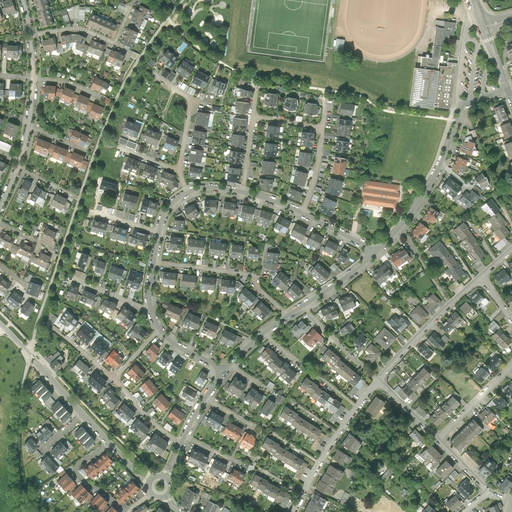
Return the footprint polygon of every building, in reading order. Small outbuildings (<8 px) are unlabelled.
[(11,0),(9,0),(7,1),(11,13),(15,11),(11,0)] [(7,14),(11,13),(7,1),(3,2),(5,8),(7,14)] [(119,2),(116,10),(121,13),(125,5),(119,2)] [(49,8),(47,3),(36,6),(38,12),(48,9),(49,8)] [(141,6),(139,11),(146,14),(149,16),(151,11),(141,6)] [(37,12),(38,17),(49,14),(48,9),(38,12),(37,12)] [(70,23),(65,10),(60,11),(64,25),(70,23)] [(136,10),(134,15),(144,19),(146,14),(139,11),(136,10)] [(51,19),(49,14),(38,17),(40,22),(51,19)] [(87,25),(92,27),(97,16),(92,14),(87,25)] [(134,15),(131,19),(136,22),(141,24),(144,19),(134,15)] [(92,27),(97,29),(102,19),(97,16),(92,27)] [(53,24),(51,19),(40,22),(42,28),(53,24)] [(97,29),(102,31),(107,21),(102,19),(97,29)] [(102,31),(107,33),(112,23),(107,21),(102,31)] [(443,29),(444,22),(437,21),(436,28),(443,29)] [(133,30),(138,33),(141,24),(136,22),(133,30)] [(444,29),(443,36),(454,37),(456,23),(444,22),(443,29),(444,29)] [(117,25),(112,23),(107,33),(112,36),(115,30),(117,25)] [(128,28),(125,33),(135,37),(138,33),(133,30),(128,28)] [(436,28),(434,46),(442,47),(443,36),(444,29),(443,29),(436,28)] [(125,33),(123,38),(133,42),(135,37),(125,33)] [(78,51),(81,49),(82,49),(84,44),(86,38),(78,34),(70,35),(72,43),(75,42),(77,43),(75,47),(75,50),(78,51)] [(61,36),(62,44),(72,43),(70,35),(61,36)] [(48,39),(48,40),(50,50),(50,51),(56,50),(55,44),(54,38),(48,39)] [(131,47),(133,42),(123,38),(121,43),(126,45),(131,47)] [(87,51),(93,54),(98,43),(92,40),(89,46),(87,51)] [(344,41),(337,40),(336,47),(343,48),(344,41)] [(104,45),(98,43),(93,54),(100,56),(102,51),(104,45)] [(89,46),(84,44),(82,49),(80,52),(86,54),(87,51),(89,46)] [(434,46),(432,59),(440,60),(442,47),(434,46)] [(106,61),(112,64),(117,52),(115,51),(115,52),(111,50),(108,56),(106,61)] [(158,60),(164,64),(172,54),(167,50),(158,60)] [(125,56),(117,52),(112,64),(120,67),(125,56)] [(178,58),(172,54),(164,64),(169,69),(178,58)] [(409,106),(433,109),(433,107),(451,109),(457,59),(448,58),(447,67),(439,66),(440,60),(432,59),(421,57),(420,68),(413,67),(409,106)] [(156,63),(151,60),(147,65),(153,69),(156,63)] [(189,65),(183,61),(175,71),(178,73),(177,74),(180,77),(189,65)] [(189,65),(180,77),(183,79),(184,78),(187,80),(195,69),(189,65)] [(161,75),(166,78),(170,73),(165,69),(161,75)] [(204,74),(198,71),(192,83),(198,86),(204,74)] [(175,77),(171,73),(166,79),(171,82),(175,77)] [(204,74),(198,86),(204,89),(210,77),(204,74)] [(90,88),(97,91),(102,82),(95,79),(92,85),(90,88)] [(240,79),(237,87),(242,89),(245,81),(240,79)] [(211,88),(210,92),(216,94),(220,82),(214,80),(211,88)] [(109,85),(102,82),(97,91),(104,95),(109,85)] [(220,82),(216,94),(223,96),(227,84),(220,82)] [(196,90),(190,87),(187,93),(193,96),(196,90)] [(237,87),(235,87),(234,96),(238,96),(246,97),(250,98),(250,92),(242,89),(237,87)] [(60,99),(65,101),(69,90),(65,88),(64,90),(61,97),(60,99)] [(61,89),(55,89),(54,96),(61,97),(64,90),(61,89)] [(74,92),(69,90),(65,101),(69,103),(73,94),(74,92)] [(272,94),(268,93),(267,94),(265,94),(264,99),(265,99),(263,103),(270,107),(272,94)] [(276,94),(272,94),(270,107),(277,105),(277,101),(278,101),(277,95),(277,96),(276,94)] [(75,106),(80,108),(84,97),(79,95),(79,96),(77,102),(75,106)] [(89,99),(84,97),(80,108),(84,111),(88,102),(89,99)] [(292,98),(288,97),(287,99),(286,98),(284,103),(285,104),(283,107),(290,111),(292,98)] [(107,98),(104,103),(109,106),(112,101),(107,98)] [(485,110),(494,107),(503,104),(502,101),(484,107),(485,110)] [(90,113),(93,104),(88,102),(84,111),(90,113)] [(312,104),(307,103),(307,104),(306,104),(304,107),(305,108),(303,112),(310,116),(312,104)] [(89,116),(93,118),(98,106),(93,104),(90,113),(89,116)] [(317,105),(312,104),(310,116),(318,114),(317,110),(318,110),(318,106),(317,106),(317,105)] [(353,115),(354,105),(341,104),(340,113),(353,115)] [(494,107),(496,113),(499,119),(508,116),(505,110),(503,104),(494,107)] [(103,108),(98,106),(93,118),(98,120),(103,108)] [(205,113),(197,112),(196,118),(208,120),(209,114),(205,113)] [(207,126),(208,120),(196,118),(195,124),(203,126),(207,126)] [(134,124),(126,121),(122,132),(130,135),(134,124)] [(4,133),(9,135),(14,124),(9,122),(4,133)] [(503,124),(500,125),(502,132),(511,128),(510,122),(503,124)] [(19,126),(14,124),(9,135),(15,137),(19,126)] [(134,124),(130,135),(137,138),(141,126),(134,124)] [(511,128),(502,132),(505,138),(511,135),(511,128)] [(143,141),(148,143),(152,130),(147,129),(143,141)] [(469,129),(462,145),(476,150),(476,148),(474,143),(475,142),(473,141),(472,137),(470,131),(469,129)] [(152,130),(148,143),(152,144),(157,132),(152,130)] [(205,139),(206,132),(202,132),(194,130),(193,136),(205,139)] [(69,141),(76,144),(81,135),(74,131),(74,132),(71,137),(69,141)] [(157,146),(162,134),(157,132),(152,144),(157,146)] [(308,133),(302,132),(301,139),(313,140),(314,133),(308,133)] [(87,138),(81,135),(76,144),(82,148),(84,144),(87,138)] [(205,139),(193,136),(192,142),(199,144),(204,145),(205,139)] [(173,139),(168,137),(166,142),(164,149),(169,151),(173,139)] [(34,150),(40,152),(44,141),(38,139),(36,145),(34,150)] [(173,139),(169,151),(175,152),(177,146),(178,141),(173,139)] [(313,140),(301,139),(300,145),(306,146),(312,147),(313,140)] [(0,141),(0,149),(9,153),(12,146),(0,141)] [(50,143),(44,141),(40,152),(46,155),(47,152),(50,144),(50,143)] [(55,147),(50,144),(47,152),(53,154),(55,147)] [(462,145),(460,151),(466,153),(473,156),(476,150),(462,145)] [(51,157),(57,159),(62,148),(56,146),(55,147),(53,154),(51,157)] [(67,150),(62,148),(57,159),(63,161),(67,152),(67,150)] [(198,150),(191,148),(189,155),(202,157),(203,150),(198,150)] [(72,155),(67,152),(63,161),(69,163),(72,155)] [(69,164),(74,166),(79,155),(73,153),(72,155),(69,163),(69,164)] [(85,157),(79,155),(74,166),(80,168),(83,161),(85,157)] [(200,163),(202,157),(189,155),(188,161),(196,162),(200,163)] [(123,168),(129,170),(134,158),(128,156),(125,162),(123,168)] [(457,156),(455,162),(465,166),(468,160),(457,156)] [(140,161),(134,158),(129,170),(136,173),(138,167),(140,161)] [(310,159),(299,158),(298,165),(303,165),(309,166),(310,159)] [(88,163),(83,161),(80,168),(79,170),(84,172),(88,163)] [(8,165),(1,162),(0,164),(0,178),(1,179),(4,171),(5,172),(8,165)] [(470,168),(465,166),(455,162),(452,168),(457,170),(463,172),(463,171),(466,172),(469,171),(470,168)] [(141,175),(147,177),(152,166),(145,163),(143,169),(141,175)] [(157,168),(152,166),(147,177),(153,179),(155,173),(157,168)] [(201,177),(202,169),(195,168),(190,167),(189,174),(201,177)] [(158,181),(165,183),(169,172),(163,169),(161,173),(158,181)] [(301,172),(297,171),(295,177),(306,180),(308,174),(307,174),(301,172)] [(176,174),(169,172),(165,183),(168,184),(171,189),(176,185),(179,184),(174,178),(176,174)] [(481,173),(474,178),(478,181),(481,189),(486,187),(485,185),(489,184),(486,176),(485,177),(481,173)] [(239,182),(240,176),(227,174),(226,181),(229,181),(237,182),(239,182)] [(306,180),(295,177),(293,183),(297,184),(304,186),(306,180)] [(448,192),(456,183),(449,177),(445,182),(441,186),(445,190),(448,192)] [(19,193),(22,194),(30,179),(27,178),(26,180),(22,188),(20,187),(19,190),(20,191),(19,193)] [(343,182),(330,178),(328,185),(341,189),(343,182)] [(33,181),(30,179),(22,194),(25,196),(27,193),(33,181)] [(266,179),(260,179),(259,188),(264,189),(263,190),(270,191),(271,187),(272,187),(273,180),(266,179)] [(400,186),(365,181),(364,188),(363,188),(361,197),(363,197),(362,204),(396,209),(397,202),(398,202),(400,193),(399,193),(400,186)] [(456,183),(448,192),(454,198),(462,188),(456,183)] [(341,189),(328,185),(326,192),(339,196),(341,189)] [(36,201),(36,200),(42,188),(37,186),(33,195),(31,198),(36,201)] [(475,186),(473,188),(479,192),(480,194),(482,191),(475,186)] [(47,191),(42,188),(36,200),(41,203),(43,199),(47,192),(47,191)] [(293,190),(290,188),(288,194),(291,195),(289,199),(298,202),(299,198),(301,199),(303,193),(302,193),(293,190)] [(470,193),(467,191),(464,195),(459,200),(469,207),(474,201),(476,202),(480,197),(477,195),(472,191),(470,193)] [(53,206),(56,207),(62,195),(57,192),(55,195),(51,203),(51,204),(51,205),(52,206),(53,206)] [(128,206),(132,194),(125,192),(121,204),(128,206)] [(46,201),(51,203),(55,195),(50,193),(50,194),(46,201)] [(310,203),(316,205),(319,196),(314,193),(310,203)] [(132,194),(128,206),(134,208),(138,196),(132,194)] [(68,198),(62,195),(56,207),(59,209),(59,210),(61,210),(62,210),(62,209),(66,200),(68,198)] [(147,212),(150,200),(144,198),(140,210),(147,212)] [(335,209),(337,203),(325,198),(323,205),(335,209)] [(486,209),(492,216),(498,211),(501,209),(491,198),(481,206),(484,210),(486,209)] [(71,204),(66,200),(62,209),(67,211),(71,204)] [(157,202),(150,200),(147,212),(154,214),(155,209),(157,204),(157,202)] [(197,210),(195,204),(190,206),(194,216),(199,213),(197,210)] [(249,205),(243,204),(243,205),(241,210),(240,216),(246,218),(249,205)] [(254,207),(249,205),(246,218),(251,219),(253,214),(254,208),(254,207)] [(332,216),(335,209),(323,205),(320,211),(332,216)] [(190,218),(194,216),(190,206),(185,208),(190,218)] [(431,207),(427,212),(436,218),(438,215),(439,213),(439,212),(435,210),(431,207)] [(259,215),(257,221),(263,223),(267,211),(261,209),(261,210),(259,215)] [(267,211),(263,223),(268,225),(271,218),(272,213),(267,211)] [(492,226),(495,230),(503,224),(507,221),(498,211),(492,216),(489,219),(493,225),(492,226)] [(427,212),(424,217),(429,221),(432,223),(436,218),(427,212)] [(272,213),(271,218),(274,220),(277,221),(280,216),(274,213),(274,214),(272,213)] [(277,221),(274,227),(279,230),(285,218),(280,215),(280,216),(277,221)] [(285,218),(279,230),(285,232),(288,227),(290,221),(291,221),(285,218)] [(94,219),(91,230),(97,232),(100,221),(94,219)] [(184,229),(184,221),(175,220),(173,220),(173,229),(179,229),(184,229)] [(100,221),(97,232),(103,234),(105,230),(107,223),(100,221)] [(464,221),(453,229),(462,240),(471,232),(472,232),(468,228),(469,227),(464,221)] [(292,230),(291,234),(296,236),(302,225),(296,222),(296,223),(292,230)] [(420,222),(416,227),(424,233),(428,228),(420,222)] [(494,232),(501,240),(505,237),(510,232),(503,224),(495,230),(494,232)] [(121,227),(114,225),(112,231),(110,237),(118,239),(121,227)] [(302,225),(296,236),(301,239),(303,235),(307,228),(302,225)] [(41,239),(46,241),(52,230),(47,227),(44,232),(41,239)] [(121,227),(118,239),(124,241),(124,240),(127,231),(127,229),(121,227)] [(416,227),(412,232),(417,236),(420,238),(424,233),(416,227)] [(57,232),(52,230),(46,241),(51,244),(57,232)] [(140,232),(133,230),(131,236),(130,241),(129,242),(137,244),(140,232)] [(318,233),(312,230),(309,237),(307,242),(312,244),(318,233)] [(0,242),(4,245),(9,235),(2,232),(0,236),(0,242)] [(140,232),(137,244),(144,246),(146,240),(148,234),(140,232)] [(471,232),(462,240),(460,242),(468,252),(478,244),(478,243),(476,240),(477,239),(471,232)] [(318,233),(312,244),(318,247),(320,242),(323,237),(324,236),(318,233)] [(15,238),(9,235),(4,245),(10,248),(12,243),(15,238)] [(501,240),(495,245),(499,250),(509,241),(505,237),(501,240)] [(325,247),(323,251),(328,254),(333,243),(328,240),(325,247)] [(440,240),(427,250),(433,257),(435,256),(438,260),(439,259),(449,251),(440,240)] [(17,252),(23,255),(28,245),(22,242),(19,247),(17,252)] [(339,246),(333,243),(328,254),(334,256),(336,250),(339,246)] [(478,244),(468,252),(467,252),(475,262),(479,259),(485,254),(483,251),(483,250),(478,244)] [(35,248),(28,245),(23,255),(30,258),(32,253),(35,248)] [(400,248),(396,251),(403,261),(410,257),(407,252),(404,248),(401,250),(400,248)] [(348,251),(344,249),(341,255),(338,260),(346,264),(351,254),(347,252),(348,251)] [(36,262),(41,264),(46,253),(41,251),(38,258),(36,262)] [(394,254),(390,256),(393,261),(396,266),(403,261),(396,251),(393,253),(394,254)] [(449,251),(439,259),(443,264),(445,262),(449,267),(457,261),(449,251)] [(75,266),(82,269),(83,266),(87,256),(87,255),(77,252),(75,257),(78,258),(75,266)] [(51,256),(46,253),(41,264),(46,267),(48,262),(51,256)] [(93,270),(102,273),(106,262),(94,258),(92,264),(95,265),(93,270)] [(475,262),(472,265),(476,270),(483,263),(479,259),(475,262)] [(457,261),(449,267),(445,270),(450,277),(452,276),(455,280),(456,279),(465,272),(462,269),(463,268),(457,261)] [(310,273),(314,277),(323,267),(319,263),(310,273)] [(339,268),(334,263),(330,268),(335,272),(339,268)] [(378,269),(386,278),(388,276),(389,278),(393,274),(389,269),(384,264),(378,269)] [(114,278),(117,267),(111,265),(108,276),(114,278)] [(389,269),(393,274),(394,275),(397,273),(395,270),(392,265),(389,269)] [(125,270),(117,267),(114,278),(121,281),(125,270)] [(317,280),(327,270),(323,267),(314,277),(317,280)] [(374,273),(372,274),(374,276),(379,283),(382,281),(385,282),(388,280),(386,278),(378,269),(378,268),(373,272),(374,273)] [(503,268),(493,275),(500,286),(510,279),(505,271),(503,268)] [(83,273),(75,270),(73,276),(81,278),(83,273)] [(330,274),(327,270),(317,280),(321,284),(330,274)] [(162,277),(161,282),(168,283),(169,272),(163,271),(162,277)] [(169,272),(168,283),(175,284),(176,278),(176,273),(169,272)] [(285,277),(281,272),(273,281),(277,285),(285,277)] [(136,275),(129,273),(125,284),(133,286),(136,275)] [(182,279),(181,285),(188,286),(189,274),(183,273),(182,279)] [(136,275),(133,286),(140,288),(144,277),(136,275)] [(208,277),(202,276),(201,282),(200,288),(207,289),(208,277)] [(208,277),(207,289),(214,290),(215,283),(215,277),(208,277)] [(285,277),(277,285),(281,289),(285,285),(289,281),(285,277)] [(220,284),(220,290),(226,291),(228,279),(221,278),(220,284)] [(448,286),(452,291),(460,284),(456,279),(448,286)] [(11,284),(6,280),(0,287),(0,289),(4,293),(8,289),(11,284)] [(29,287),(40,291),(41,286),(36,284),(30,282),(29,285),(29,287)] [(69,297),(73,299),(76,293),(79,287),(70,283),(64,296),(69,298),(69,297)] [(285,285),(281,289),(283,291),(285,294),(286,293),(290,289),(285,285)] [(298,289),(295,285),(290,289),(286,293),(290,297),(298,289)] [(40,291),(29,287),(28,290),(27,289),(26,292),(32,294),(38,296),(40,291)] [(242,292),(238,296),(243,301),(251,292),(246,287),(242,292)] [(298,289),(290,297),(294,301),(298,297),(301,294),(302,293),(298,289)] [(79,300),(85,302),(90,292),(84,290),(82,295),(79,300)] [(477,290),(470,297),(473,300),(478,304),(481,302),(485,306),(490,302),(486,297),(485,298),(477,290)] [(7,300),(11,304),(18,294),(14,291),(12,293),(7,300)] [(94,300),(96,294),(90,292),(85,302),(92,305),(94,300)] [(251,292),(243,301),(248,305),(252,301),(256,296),(251,292)] [(429,302),(424,307),(430,313),(442,302),(433,293),(426,299),(429,302)] [(18,294),(11,304),(15,307),(19,302),(23,297),(18,294)] [(345,297),(349,308),(355,306),(353,300),(350,294),(345,297)] [(254,303),(256,305),(260,300),(256,296),(252,301),(254,303)] [(341,304),(343,311),(349,308),(345,297),(338,299),(341,304)] [(104,310),(110,302),(105,298),(97,308),(103,312),(104,310)] [(161,306),(167,308),(170,303),(164,300),(161,306)] [(256,305),(252,309),(258,314),(266,305),(260,300),(256,305)] [(466,300),(459,307),(470,318),(477,312),(466,300)] [(478,304),(473,300),(471,302),(478,308),(480,306),(478,304)] [(34,306),(28,301),(21,311),(27,316),(28,314),(29,314),(33,309),(33,308),(34,306)] [(115,308),(117,305),(111,301),(110,302),(104,310),(110,314),(115,308)] [(167,308),(165,314),(171,317),(176,306),(170,303),(167,308)] [(328,305),(333,318),(339,315),(336,308),(334,303),(328,305)] [(429,315),(419,304),(409,314),(419,324),(429,315)] [(266,305),(258,314),(262,319),(267,314),(270,310),(266,305)] [(328,305),(320,308),(321,309),(324,317),(325,317),(326,320),(333,318),(328,305)] [(121,320),(129,311),(124,306),(119,311),(116,315),(117,316),(121,320)] [(176,306),(171,317),(177,320),(182,309),(176,306)] [(116,315),(119,311),(115,308),(110,314),(110,315),(112,317),(115,319),(117,316),(116,315)] [(324,317),(321,309),(315,314),(321,320),(324,317)] [(58,320),(65,325),(72,317),(73,315),(65,310),(58,320)] [(129,311),(121,320),(127,325),(132,319),(135,316),(129,311)] [(447,318),(455,327),(459,323),(462,326),(466,322),(465,321),(461,317),(455,311),(447,318)] [(50,312),(48,321),(52,324),(57,317),(50,312)] [(190,326),(195,315),(188,312),(183,323),(190,326)] [(404,312),(402,314),(410,321),(412,319),(404,312)] [(410,321),(402,314),(399,317),(395,314),(388,321),(391,325),(390,325),(400,334),(400,333),(411,322),(410,321)] [(195,315),(190,326),(195,328),(201,318),(195,315)] [(65,325),(72,330),(73,328),(77,322),(78,321),(72,317),(65,325)] [(440,326),(448,334),(455,327),(447,318),(440,326)] [(132,319),(127,325),(126,326),(129,328),(135,321),(132,319)] [(207,333),(212,323),(206,320),(201,330),(207,333)] [(307,326),(302,321),(297,326),(296,324),(292,328),(298,334),(301,331),(302,332),(307,326)] [(345,325),(339,330),(344,335),(348,331),(349,333),(355,328),(350,321),(345,325)] [(127,333),(132,338),(134,337),(141,328),(142,327),(137,322),(127,333)] [(497,342),(506,334),(499,327),(500,327),(495,322),(489,328),(494,333),(491,336),(497,342)] [(212,323),(207,333),(213,336),(218,325),(212,323)] [(89,328),(84,324),(80,328),(77,333),(76,334),(81,338),(89,328)] [(311,327),(308,325),(307,326),(302,332),(304,334),(311,327)] [(396,338),(384,327),(374,338),(386,349),(396,338)] [(95,333),(89,328),(81,338),(86,343),(87,342),(93,335),(95,333)] [(146,332),(141,328),(134,337),(139,341),(144,335),(146,332)] [(230,331),(224,328),(219,339),(225,342),(230,331)] [(316,331),(313,329),(303,339),(311,347),(314,343),(314,344),(317,341),(316,340),(320,336),(318,333),(316,331)] [(230,331),(225,342),(231,345),(234,340),(236,335),(237,334),(230,331)] [(434,332),(428,338),(428,339),(432,343),(440,351),(444,347),(443,346),(446,343),(441,338),(434,332)] [(353,344),(358,348),(361,345),(367,339),(360,333),(354,339),(353,344)] [(445,334),(441,338),(446,343),(450,339),(445,334)] [(511,340),(511,339),(506,334),(497,342),(504,348),(505,348),(506,349),(511,344),(510,343),(511,340)] [(104,341),(99,337),(97,338),(91,345),(90,346),(95,351),(104,341)] [(109,346),(104,341),(95,351),(100,355),(105,350),(109,346)] [(144,351),(152,358),(160,348),(153,341),(144,351)] [(424,342),(417,349),(427,358),(433,352),(429,348),(424,342)] [(381,352),(371,343),(365,349),(369,353),(365,357),(371,363),(381,352)] [(273,350),(267,346),(265,348),(261,353),(259,355),(264,360),(265,359),(273,350)] [(321,356),(327,361),(335,352),(329,347),(328,348),(324,353),(321,356)] [(118,354),(113,349),(109,353),(104,359),(110,364),(118,354)] [(493,351),(495,353),(499,357),(501,355),(496,349),(493,351)] [(273,350),(265,359),(269,363),(276,355),(277,354),(273,350)] [(167,361),(171,356),(164,351),(156,360),(163,365),(167,361)] [(50,365),(61,355),(58,352),(51,358),(49,356),(45,360),(50,365)] [(333,366),(339,358),(340,357),(335,352),(327,361),(333,366)] [(486,362),(494,370),(503,362),(499,357),(495,353),(486,362)] [(123,358),(118,354),(110,364),(115,368),(120,362),(123,358)] [(61,355),(50,365),(55,371),(58,368),(59,369),(61,368),(60,367),(63,363),(60,360),(63,358),(61,355)] [(276,355),(269,363),(268,365),(272,368),(280,359),(276,355)] [(71,368),(76,372),(84,363),(79,358),(71,367),(71,368)] [(176,373),(183,363),(176,358),(174,363),(169,369),(176,373)] [(332,367),(338,371),(345,362),(339,358),(333,366),(332,367)] [(280,359),(272,368),(276,372),(277,370),(284,362),(280,359)] [(286,361),(284,362),(277,370),(281,374),(288,366),(290,364),(286,361)] [(350,367),(345,362),(338,371),(343,376),(350,367)] [(80,373),(83,376),(90,368),(84,363),(76,372),(78,374),(80,373)] [(302,363),(298,367),(303,371),(307,367),(302,363)] [(135,364),(127,372),(132,377),(140,369),(135,364)] [(484,364),(483,366),(490,373),(492,371),(484,364)] [(288,366),(281,374),(280,375),(284,379),(292,369),(288,366)] [(424,366),(418,372),(425,380),(431,374),(424,366)] [(474,375),(481,382),(490,373),(483,366),(474,375)] [(356,372),(350,367),(343,376),(349,381),(356,372)] [(132,377),(136,382),(144,374),(140,369),(132,377)] [(292,369),(284,379),(288,383),(291,379),(292,379),(294,378),(294,376),(297,373),(292,369)] [(88,381),(93,385),(101,377),(96,372),(91,377),(88,381)] [(208,375),(202,372),(196,381),(202,385),(206,379),(208,375)] [(360,378),(362,376),(356,372),(349,381),(354,385),(360,378)] [(425,380),(418,372),(412,378),(420,385),(425,380)] [(88,381),(91,377),(89,375),(83,381),(85,384),(88,381)] [(241,379),(235,375),(230,383),(227,388),(233,392),(241,379)] [(312,380),(306,376),(300,385),(305,389),(312,380)] [(93,385),(98,390),(103,386),(106,381),(101,377),(93,385)] [(35,390),(43,384),(39,378),(37,380),(31,385),(35,390)] [(149,378),(140,386),(144,391),(153,383),(149,378)] [(360,378),(354,385),(346,395),(351,399),(365,382),(360,378)] [(407,384),(414,391),(420,385),(412,378),(407,383),(407,384)] [(206,379),(202,385),(200,387),(203,388),(208,381),(206,379)] [(241,379),(233,392),(239,396),(242,391),(247,383),(241,379)] [(312,380),(305,389),(312,394),(317,386),(318,385),(312,380)] [(144,391),(149,396),(157,389),(153,383),(144,391)] [(47,388),(43,384),(35,390),(40,395),(47,388)] [(414,391),(407,384),(402,389),(409,396),(414,391)] [(511,389),(506,384),(502,388),(507,394),(511,398),(511,389)] [(409,396),(402,389),(398,385),(394,390),(404,400),(409,396)] [(103,386),(98,390),(97,392),(99,394),(104,389),(105,388),(103,386)] [(323,390),(317,386),(312,394),(311,395),(317,399),(323,390)] [(258,390),(252,387),(247,394),(244,399),(250,402),(257,391),(258,390)] [(52,393),(47,388),(40,395),(44,400),(49,396),(52,393)] [(102,395),(107,400),(113,394),(115,393),(110,388),(106,391),(102,395)] [(196,393),(187,388),(182,395),(192,401),(196,393)] [(317,399),(322,403),(329,394),(323,390),(317,399)] [(263,395),(257,391),(250,402),(249,404),(255,408),(260,400),(263,395)] [(160,393),(152,401),(157,406),(165,398),(160,393)] [(106,402),(111,407),(113,405),(118,399),(113,394),(106,402)] [(322,403),(329,408),(335,398),(329,394),(322,403)] [(508,403),(499,394),(492,401),(496,404),(501,409),(508,403)] [(386,403),(376,395),(366,409),(375,416),(380,410),(386,403)] [(453,395),(447,400),(455,408),(461,403),(453,395)] [(49,408),(51,407),(55,402),(49,396),(44,400),(43,401),(49,408)] [(157,406),(162,411),(170,403),(165,398),(157,406)] [(335,398),(329,408),(334,412),(340,404),(341,402),(335,398)] [(269,399),(261,411),(267,415),(275,403),(269,399)] [(485,405),(490,410),(496,404),(492,401),(491,399),(485,405)] [(51,407),(55,411),(62,405),(58,400),(55,402),(51,407)] [(447,400),(441,406),(449,414),(455,408),(447,400)] [(116,411),(122,416),(129,408),(123,403),(116,411)] [(386,403),(380,410),(384,413),(389,405),(386,403)] [(340,404),(334,412),(329,419),(334,423),(345,408),(340,404)] [(62,405),(55,411),(60,416),(67,410),(62,405)] [(292,409),(286,405),(280,414),(286,419),(292,409)] [(430,416),(419,405),(415,409),(425,420),(430,416)] [(435,411),(436,412),(443,420),(449,414),(441,406),(440,405),(435,411)] [(483,420),(486,424),(487,424),(495,415),(490,410),(485,405),(476,414),(483,420)] [(179,411),(174,407),(167,416),(173,420),(179,411)] [(122,416),(127,421),(131,418),(134,413),(129,408),(122,416)] [(298,413),(292,409),(286,419),(292,422),(297,414),(298,413)] [(71,414),(67,410),(60,416),(64,421),(71,414)] [(173,420),(178,424),(185,416),(179,411),(173,420)] [(218,415),(212,412),(209,417),(206,421),(212,425),(218,415)] [(430,418),(437,426),(443,420),(436,412),(430,418)] [(303,418),(297,414),(292,422),(291,424),(297,428),(303,418)] [(218,415),(212,425),(218,428),(220,425),(223,419),(220,418),(221,417),(218,415)] [(135,417),(133,420),(129,424),(131,426),(137,419),(135,417)] [(131,418),(127,421),(124,425),(126,427),(129,424),(133,420),(131,418)] [(130,427),(135,432),(144,423),(138,418),(137,419),(131,426),(130,427)] [(303,418),(297,428),(304,432),(310,422),(303,418)] [(472,419),(467,424),(477,434),(483,429),(478,425),(472,419)] [(486,424),(483,420),(481,422),(486,428),(488,430),(491,428),(487,424),(486,424)] [(234,423),(229,421),(225,428),(223,432),(227,435),(234,423)] [(316,425),(310,422),(304,432),(309,435),(316,425)] [(140,434),(143,436),(145,434),(150,429),(144,423),(135,432),(138,435),(140,434)] [(234,423),(227,435),(232,437),(238,426),(234,423)] [(45,424),(40,428),(47,436),(52,432),(50,429),(45,424)] [(467,424),(449,441),(459,451),(477,434),(467,424)] [(262,428),(257,425),(254,430),(259,434),(262,428)] [(322,429),(316,425),(309,435),(316,439),(320,432),(322,429)] [(72,434),(74,432),(79,428),(77,426),(71,432),(72,434)] [(74,432),(78,438),(86,431),(81,426),(79,428),(74,432)] [(242,428),(238,426),(232,437),(236,439),(238,435),(242,428)] [(47,436),(40,428),(35,433),(38,436),(42,441),(47,436)] [(410,433),(409,434),(421,445),(427,439),(416,428),(413,431),(410,433)] [(90,436),(86,431),(78,438),(83,443),(90,436)] [(248,432),(245,431),(241,437),(240,439),(241,440),(242,441),(247,432),(248,432)] [(250,434),(247,432),(242,441),(241,444),(243,445),(243,447),(249,448),(255,438),(251,433),(250,434)] [(320,432),(316,439),(311,447),(316,450),(325,435),(320,432)] [(349,432),(342,443),(355,453),(362,443),(356,438),(357,437),(349,432)] [(146,446),(153,451),(162,439),(155,433),(152,438),(146,446)] [(147,435),(142,441),(141,442),(144,444),(143,444),(146,446),(152,438),(147,434),(147,435)] [(37,444),(31,436),(23,443),(28,451),(37,444)] [(94,441),(90,436),(83,443),(87,447),(92,442),(94,441)] [(274,440),(267,436),(261,446),(268,450),(274,440)] [(153,451),(160,457),(169,444),(162,439),(153,451)] [(63,444),(67,449),(69,450),(73,446),(67,440),(63,444)] [(274,440),(268,450),(274,453),(279,444),(280,444),(274,440)] [(60,441),(55,445),(62,453),(67,449),(63,444),(60,441)] [(94,445),(92,442),(87,447),(86,448),(88,451),(94,445)] [(424,450),(420,454),(426,460),(427,459),(437,449),(431,443),(424,450)] [(279,444),(274,453),(273,454),(279,458),(285,448),(279,444)] [(62,453),(55,445),(50,450),(56,456),(58,458),(62,453)] [(201,452),(193,448),(190,455),(187,460),(195,464),(201,452)] [(285,448),(279,458),(285,462),(291,452),(285,448)] [(41,454),(37,449),(32,453),(36,458),(41,454)] [(351,457),(338,449),(332,457),(333,458),(339,461),(342,463),(343,461),(347,463),(351,457)] [(437,449),(427,459),(433,465),(443,455),(437,449)] [(201,452),(195,464),(202,468),(205,462),(208,455),(201,452)] [(291,452),(285,462),(292,466),(298,456),(291,452)] [(478,465),(464,452),(460,456),(474,469),(475,468),(478,465)] [(113,462),(105,453),(101,456),(109,465),(113,462)] [(39,461),(45,468),(53,461),(47,454),(39,461)] [(62,462),(58,458),(56,456),(54,458),(60,464),(62,462)] [(109,465),(101,456),(97,460),(105,469),(109,465)] [(298,456),(292,466),(298,469),(302,462),(304,459),(298,456)] [(208,471),(215,474),(220,461),(214,458),(214,459),(210,467),(208,471)] [(430,468),(432,470),(439,464),(440,463),(439,462),(439,461),(439,460),(440,459),(439,458),(433,465),(430,468)] [(495,466),(488,459),(483,465),(478,469),(485,476),(492,470),(495,466)] [(105,469),(97,460),(93,464),(100,471),(101,473),(105,469)] [(441,466),(436,470),(444,477),(454,467),(447,460),(441,466)] [(53,461),(45,468),(50,473),(58,467),(53,461)] [(227,464),(220,461),(215,474),(221,477),(223,471),(227,464)] [(100,471),(93,464),(92,462),(88,466),(96,475),(100,471)] [(302,462),(298,469),(293,477),(298,480),(308,465),(302,462)] [(330,464),(326,472),(339,478),(340,479),(345,471),(330,464)] [(436,470),(441,466),(439,464),(432,470),(434,472),(436,470)] [(392,465),(381,477),(386,481),(397,469),(392,465)] [(96,475),(88,466),(84,470),(92,479),(96,475)] [(227,478),(233,480),(238,470),(234,468),(233,472),(230,471),(229,474),(227,478)] [(238,470),(233,480),(232,482),(240,486),(245,473),(238,470)] [(358,473),(352,470),(349,479),(355,482),(358,473)] [(459,474),(455,470),(449,476),(453,480),(459,474)] [(325,471),(321,479),(335,486),(339,478),(326,472),(325,471)] [(70,477),(65,472),(61,476),(56,480),(60,485),(70,477)] [(262,477),(255,473),(250,483),(257,487),(262,477)] [(511,477),(511,478),(507,474),(500,482),(498,481),(495,485),(505,492),(511,482),(511,477)] [(70,477),(60,485),(65,490),(68,487),(74,483),(74,482),(70,477)] [(262,477),(257,487),(263,490),(267,481),(268,480),(262,477)] [(131,479),(127,483),(136,492),(140,488),(136,485),(131,479)] [(315,487),(330,495),(335,486),(321,479),(320,479),(315,487)] [(466,479),(457,488),(467,498),(474,491),(468,485),(470,483),(466,479)] [(274,484),(267,481),(263,490),(262,491),(269,494),(274,484)] [(85,488),(81,483),(75,489),(71,493),(76,498),(85,488)] [(132,496),(136,492),(127,483),(123,487),(131,495),(132,496)] [(274,484),(269,494),(275,498),(280,488),(274,484)] [(428,489),(426,492),(431,497),(433,495),(431,493),(437,488),(434,485),(429,490),(428,489)] [(131,495),(123,487),(122,486),(118,490),(127,499),(131,495)] [(71,493),(75,489),(74,487),(71,490),(67,493),(69,495),(71,493)] [(85,488),(76,498),(80,502),(83,499),(90,493),(85,488)] [(198,494),(188,488),(179,503),(188,508),(194,497),(195,498),(198,494)] [(287,491),(280,488),(275,498),(282,501),(286,493),(287,491)] [(127,499),(118,490),(114,494),(117,497),(122,502),(123,503),(127,499)] [(200,496),(202,497),(209,500),(211,495),(203,491),(200,496)] [(102,497),(98,492),(94,497),(89,501),(94,506),(102,497)] [(350,494),(345,492),(340,503),(345,506),(350,494)] [(92,495),(90,493),(83,499),(85,501),(87,500),(92,495)] [(291,496),(286,493),(282,501),(279,507),(284,510),(291,496)] [(326,499),(314,493),(310,501),(322,507),(326,499)] [(455,495),(446,503),(452,511),(456,507),(461,502),(458,498),(455,495)] [(102,497),(94,506),(98,510),(100,508),(105,503),(107,501),(102,497)] [(198,504),(206,507),(209,500),(202,497),(198,504)] [(362,501),(354,497),(350,504),(357,509),(362,501)] [(214,511),(218,504),(209,500),(206,507),(203,511),(214,511)] [(322,507),(310,501),(309,501),(304,509),(309,511),(320,511),(323,508),(322,507)] [(376,511),(375,511),(399,511),(402,509),(393,501),(386,509),(388,511),(386,511),(385,511),(377,505),(374,509),(376,511)] [(501,502),(489,507),(491,511),(500,511),(500,510),(503,508),(501,502)] [(143,511),(148,509),(144,503),(131,511),(143,511)] [(419,511),(422,511),(425,509),(417,503),(414,507),(419,511)]
